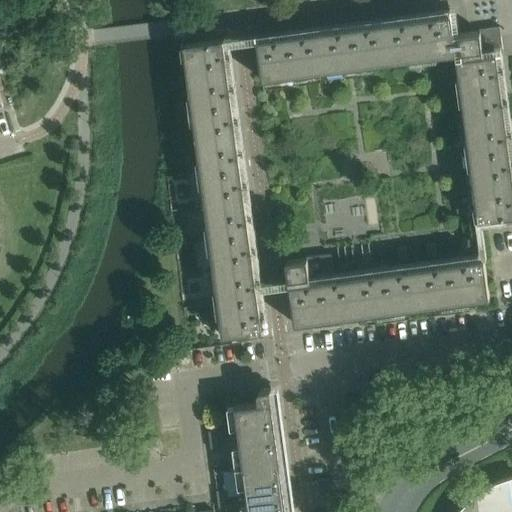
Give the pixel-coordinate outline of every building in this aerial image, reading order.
[(457,54),(479,221),(511,216),(511,163),(495,38),(502,37),(500,26),(480,29),(480,31),(455,34),(452,14),(257,40),(263,80),(457,54)] [(184,44),(223,336),(263,331),(224,39),(184,44)] [(471,239),(462,240),(464,250),(473,249),(471,239)] [(436,243),(427,245),(429,255),(438,254),(436,243)] [(407,247),(398,249),(399,259),(408,258),(407,247)] [(372,252),(363,253),(364,264),(373,262),(372,252)] [(287,261),(289,279),(295,324),(490,298),(485,258),(311,281),(308,258),(287,261)] [(259,403),(236,406),(249,511),(287,511),(271,389),(261,390),(260,391),(259,392),(258,393),(258,394),(258,395),(259,403)] [(209,432),(210,441),(219,439),(218,431),(209,432)] [(219,439),(210,441),(211,449),(220,448),(219,439)] [(511,511),(511,479),(493,485),(477,493),(479,511),(511,511)] [(217,491),(218,500),(227,499),(226,490),(217,491)] [(479,511),(477,493),(473,497),(469,500),(465,504),(462,508),(458,511),(479,511)] [(227,499),(218,500),(219,509),(228,507),(227,499)]
